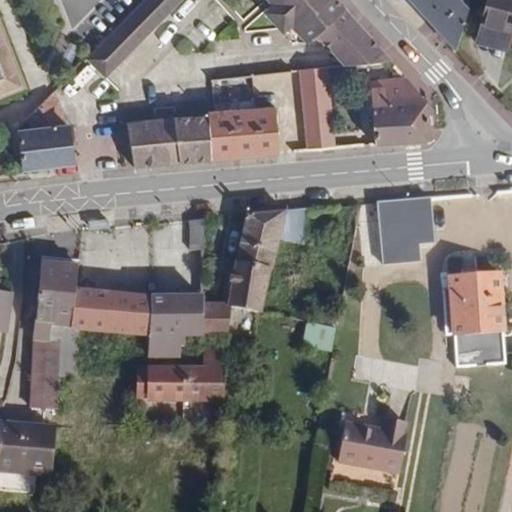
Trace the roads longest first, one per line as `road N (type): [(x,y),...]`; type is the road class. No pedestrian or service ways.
road 1 (tertiary): [(496,161),(0,206)]
road 2 (unknown): [(496,161),(491,211),(474,248),(382,300),(372,385)]
road 3 (residential): [(496,161),(441,76),(368,0)]
